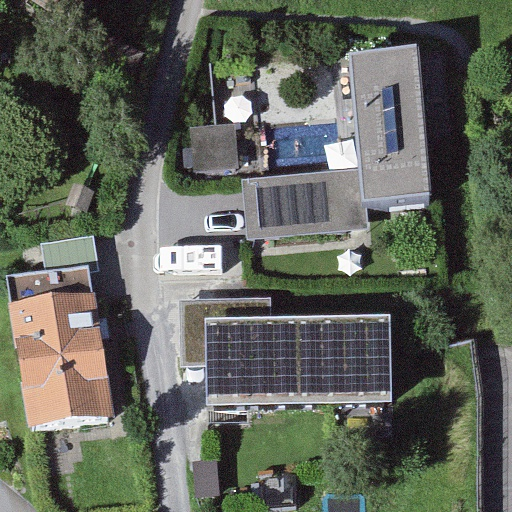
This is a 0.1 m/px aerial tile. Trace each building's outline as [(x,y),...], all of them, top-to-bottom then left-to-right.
[(18,0),(81,42),(109,0),(18,0)] [(433,69),(355,73),(247,197),(253,244),(445,223),(433,69)] [(12,287),(38,442),(122,431),(98,276),(12,287)] [(186,366),(208,366),(209,305),(187,305),(186,366)] [(407,340),(218,337),(227,435),(409,430),(407,340)]
